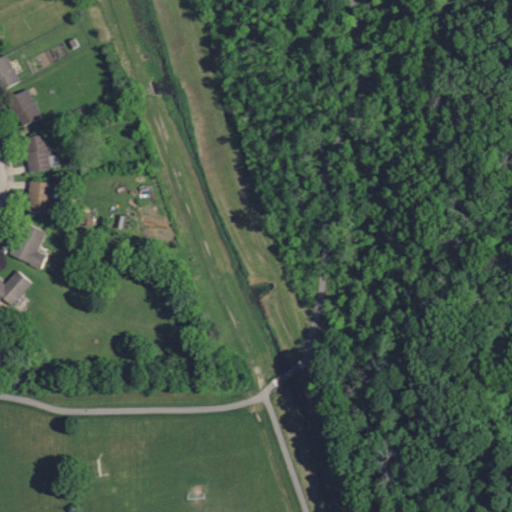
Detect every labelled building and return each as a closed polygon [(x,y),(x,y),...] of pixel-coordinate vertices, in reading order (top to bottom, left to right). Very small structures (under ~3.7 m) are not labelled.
[(2,89),(0,85),(0,56),(5,54),(19,80),(2,89)] [(23,125),(17,113),(14,114),(6,99),(27,88),(41,116),(23,125)] [(29,172),(25,152),(28,151),(25,138),(47,133),(51,155),(57,154),(60,166),(29,172)] [(50,213),(29,211),(30,197),(28,197),(30,180),(54,183),(50,213)] [(40,268),(9,254),(18,234),(20,235),(26,221),(46,230),(37,251),(46,255),(40,268)] [(12,305),(2,295),(0,297),(0,278),(5,283),(17,269),(32,282),(12,305)]
